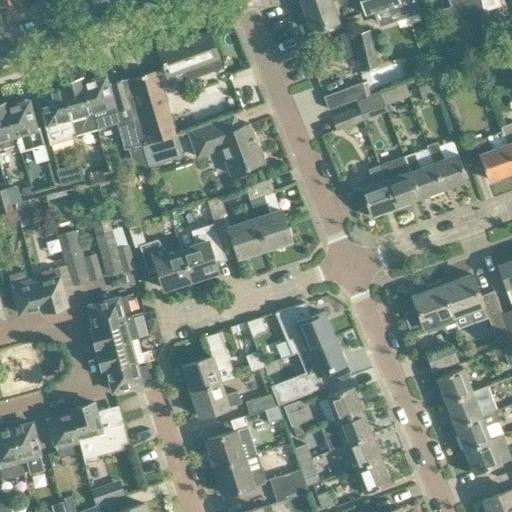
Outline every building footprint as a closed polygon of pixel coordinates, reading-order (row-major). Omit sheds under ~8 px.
[(338,27),(329,0),(301,0),(312,30),(326,25),(328,31),(338,27)] [(360,0),(365,13),(374,10),(378,21),(398,14),(399,18),(418,11),(414,0),(360,0)] [(448,0),(451,6),(437,11),(441,22),(483,7),(481,0),(448,0)] [(481,0),(483,7),(484,10),(501,5),(499,0),(481,0)] [(339,34),(344,57),(354,55),(349,31),(339,34)] [(352,35),(360,70),(376,67),(368,31),(352,35)] [(165,68),(156,70),(161,87),(186,79),(202,74),(221,67),(208,32),(159,50),(165,68)] [(156,70),(122,80),(135,126),(141,144),(141,145),(175,135),(162,89),(161,87),(156,70)] [(105,76),(82,83),(95,128),(117,122),(120,131),(135,126),(122,80),(107,85),(105,76)] [(60,84),(61,88),(70,117),(73,125),(74,130),(75,134),(95,128),(82,83),(81,78),(60,84)] [(361,81),(323,96),(328,109),(355,99),(355,100),(379,91),(379,89),(366,94),(361,81)] [(384,105),(409,96),(404,82),(392,86),(393,89),(380,93),(384,105)] [(435,94),(431,82),(417,87),(422,99),(435,94)] [(44,124),(49,140),(65,135),(64,133),(60,120),(70,117),(61,88),(39,95),(47,123),(44,124)] [(365,97),(355,100),(358,107),(361,114),(362,118),(371,114),(365,97)] [(28,101),(5,107),(14,136),(16,145),(18,151),(42,144),(37,127),(35,128),(28,101)] [(14,136),(5,107),(3,103),(0,103),(0,148),(0,149),(16,145),(14,136)] [(331,118),(336,130),(363,119),(360,114),(358,107),(331,118)] [(233,114),(214,121),(187,130),(197,156),(221,148),(230,174),(263,162),(249,123),(238,127),(233,114)] [(511,122),(500,127),(502,130),(511,159),(511,122)] [(511,159),(502,130),(474,140),(480,154),(479,154),(488,179),(511,170),(511,159)] [(175,135),(141,145),(148,166),(182,156),(175,135)] [(436,140),(426,144),(443,188),(467,180),(457,153),(443,158),(436,140)] [(141,145),(141,144),(129,147),(136,172),(149,168),(148,166),(141,145)] [(427,148),(403,157),(419,197),(443,188),(426,144),(425,144),(427,148)] [(403,157),(380,165),(395,206),(419,197),(403,157)] [(63,163),(65,170),(58,172),(61,185),(83,179),(78,159),(63,163)] [(350,201),(357,198),(363,214),(369,212),(370,215),(395,206),(380,165),(368,169),(374,183),(347,193),(350,201)] [(103,181),(100,170),(87,173),(89,184),(103,181)] [(269,178),(251,185),(244,187),(256,218),(255,219),(264,248),(291,239),(280,205),(269,209),(264,195),(274,191),(269,178)] [(201,190),(205,200),(206,200),(220,195),(231,191),(227,181),(224,179),(209,185),(208,188),(201,190)] [(17,184),(6,187),(8,196),(10,204),(22,201),(17,184)] [(32,185),(21,188),(23,195),(34,192),(32,185)] [(0,188),(0,212),(1,212),(11,209),(10,204),(8,196),(6,187),(0,188)] [(220,195),(206,200),(214,222),(227,218),(220,195)] [(205,200),(195,203),(203,226),(214,222),(206,200),(205,200)] [(32,203),(16,208),(19,220),(31,217),(35,216),(32,203)] [(11,209),(1,212),(4,224),(19,220),(16,208),(11,209)] [(109,219),(92,223),(98,245),(107,276),(117,273),(117,270),(122,269),(116,248),(109,219)] [(228,227),(232,237),(238,256),(264,248),(255,219),(228,227)] [(195,244),(181,249),(191,280),(217,271),(215,263),(226,260),(214,222),(203,226),(191,230),(195,244)] [(135,247),(139,245),(148,272),(157,269),(164,288),(191,280),(181,249),(165,254),(158,240),(157,239),(145,243),(139,224),(128,227),(135,247)] [(65,263),(67,262),(73,285),(85,282),(84,278),(88,277),(75,230),(58,235),(65,263)] [(128,245),(116,248),(122,269),(123,272),(134,269),(128,245)] [(95,253),(84,256),(91,280),(102,277),(95,253)] [(511,305),(511,309),(502,313),(511,337),(511,336),(511,259),(497,265),(511,305)] [(43,280),(35,282),(42,307),(43,311),(66,305),(56,267),(41,271),(43,280)] [(24,270),(9,274),(19,313),(42,307),(35,282),(33,278),(27,279),(24,270)] [(471,274),(442,284),(454,316),(483,305),(497,343),(511,337),(502,313),(494,291),(479,296),(471,274)] [(404,313),(411,331),(454,316),(442,284),(441,285),(439,280),(425,285),(427,290),(412,295),(417,308),(404,313)] [(90,329),(91,331),(123,322),(123,318),(121,313),(131,311),(127,295),(91,304),(93,312),(91,312),(95,327),(90,329)] [(283,309),(274,312),(281,329),(285,340),(291,354),(296,353),(333,337),(323,311),(310,317),(304,302),(283,309)] [(123,322),(91,331),(96,350),(126,342),(125,341),(138,337),(132,315),(123,318),(123,322)] [(263,315),(234,324),(239,340),(268,331),(263,315)] [(126,342),(96,350),(101,370),(106,368),(135,361),(136,364),(153,359),(150,350),(142,352),(138,337),(125,341),(126,342)] [(283,380),(271,385),(272,389),(277,404),(323,387),(317,373),(325,370),(344,362),(333,337),(296,353),(302,368),(303,372),(283,380)] [(427,355),(432,366),(432,368),(468,355),(464,345),(453,349),(452,346),(427,355)] [(511,347),(503,351),(508,365),(511,363),(511,347)] [(258,350),(246,355),(251,370),(263,366),(258,350)] [(182,364),(191,390),(220,381),(220,380),(232,376),(225,351),(182,364)] [(135,361),(106,368),(110,383),(113,383),(114,390),(150,380),(146,365),(136,368),(135,364),(136,364),(135,361)] [(275,361),(263,366),(264,367),(267,374),(278,369),(275,361)] [(264,367),(257,369),(260,379),(263,378),(266,389),(265,389),(267,394),(245,401),(249,414),(263,409),(277,404),(272,389),(267,374),(264,367)] [(462,367),(436,377),(446,402),(487,386),(486,385),(472,391),(462,367)] [(220,381),(191,390),(199,416),(241,402),(237,390),(224,394),(220,381)] [(353,385),(334,393),(326,396),(336,421),(362,410),(353,385)] [(487,386),(446,402),(455,426),(496,410),(487,386)] [(303,400),(283,407),(291,426),(292,425),(295,435),(303,432),(299,421),(310,417),(303,400)] [(123,424),(101,430),(93,402),(70,408),(71,413),(79,441),(85,463),(99,459),(98,456),(130,447),(123,424)] [(277,404),(263,409),(268,423),(282,418),(278,405),(277,404)] [(371,434),(362,410),(336,421),(320,426),(329,450),(336,448),(356,440),(371,434)] [(496,410),(455,426),(464,450),(503,435),(497,420),(499,419),(496,410)] [(71,413),(48,419),(59,457),(74,453),(71,444),(79,441),(71,413)] [(26,424),(11,428),(18,457),(19,457),(20,462),(26,460),(29,473),(43,470),(40,456),(32,424),(26,425),(26,424)] [(210,452),(205,454),(210,467),(214,465),(215,466),(243,457),(256,453),(247,426),(234,430),(225,433),(206,439),(210,452)] [(0,469),(3,479),(23,473),(20,462),(19,457),(18,457),(11,428),(0,430),(0,469)] [(371,434),(336,448),(339,457),(348,453),(354,468),(380,457),(371,434)] [(503,435),(464,450),(473,474),(511,459),(503,435)] [(292,447),(298,462),(311,457),(306,442),(292,447)] [(243,457),(215,466),(224,494),(265,481),(261,468),(249,472),(243,457)] [(311,457),(298,462),(300,469),(304,480),(306,485),(319,480),(311,457)] [(380,457),(354,468),(363,492),(390,482),(380,457)] [(269,479),(273,490),(304,480),(300,469),(269,479)] [(304,480),(273,490),(277,503),(308,492),(306,485),(304,480)] [(96,505),(107,501),(102,488),(91,492),(96,505)] [(483,499),(487,511),(511,511),(511,488),(511,489),(511,488),(483,499)] [(321,509),(332,505),(327,491),(316,494),(321,509)] [(83,494),(68,498),(72,511),(86,507),(83,494)] [(67,511),(63,499),(50,503),(52,509),(42,511),(67,511)] [(146,511),(143,503),(117,511),(113,500),(80,511),(146,511)] [(243,511),(273,511),(271,503),(243,511)]
